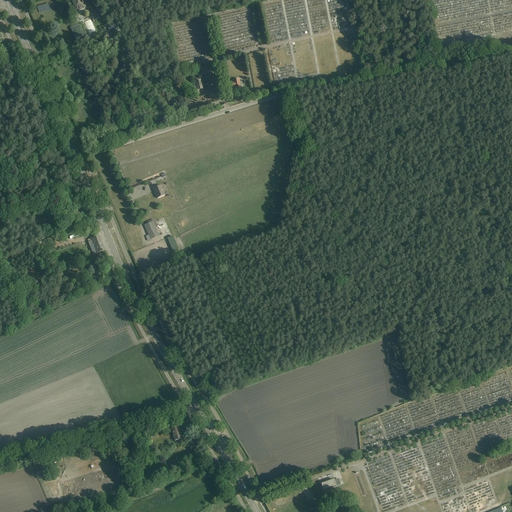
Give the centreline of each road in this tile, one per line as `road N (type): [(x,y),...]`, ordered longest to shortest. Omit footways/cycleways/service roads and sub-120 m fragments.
road 1 (unclassified): [(75,158),(303,88),(511,53)]
road 2 (primary): [(256,511),(139,311),(75,158)]
road 3 (track): [(0,465),(197,410)]
road 4 (primary): [(75,158),(6,0)]
